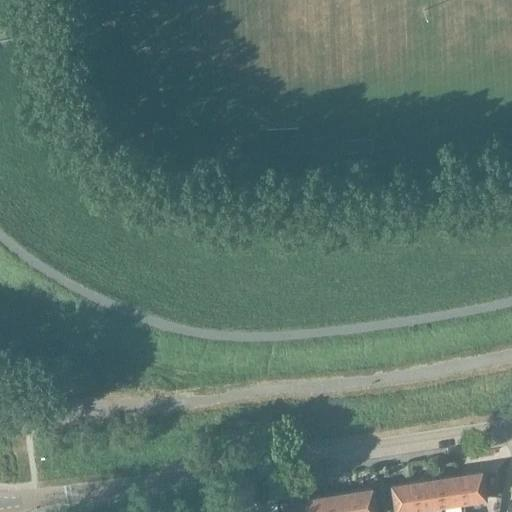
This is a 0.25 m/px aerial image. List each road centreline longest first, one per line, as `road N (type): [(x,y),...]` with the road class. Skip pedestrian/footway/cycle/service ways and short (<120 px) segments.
road 1 (residential): [(246,468),(511,429)]
road 2 (residential): [(0,502),(246,468)]
